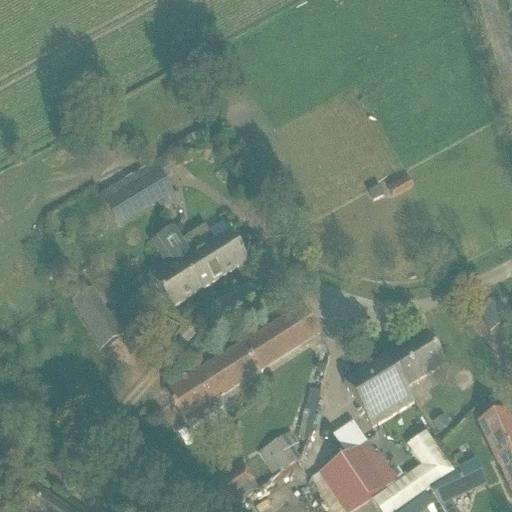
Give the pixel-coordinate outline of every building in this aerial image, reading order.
[(207,144),(204,154),(213,157),(216,148),(207,144)] [(103,198),(101,199),(117,225),(130,217),(132,220),(171,197),(160,178),(169,173),(160,158),(103,191),(104,193),(101,195),(103,198)] [(391,199),(414,188),(408,175),(385,185),(391,199)] [(377,186),(367,192),(372,202),(382,196),(377,186)] [(173,268),(151,282),(170,311),(246,263),(227,233),(213,242),(203,227),(178,243),(171,231),(156,241),(173,268)] [(123,339),(92,290),(70,304),(100,353),(123,339)] [(504,327),(492,303),(478,310),(489,334),(504,327)] [(219,397),(319,333),(302,305),(166,393),(190,430),(225,407),(219,397)] [(425,339),(388,362),(387,363),(405,392),(444,369),(425,339)] [(387,363),(388,362),(385,358),(343,385),(371,431),(413,405),(405,393),(405,392),(387,363)] [(315,411),(317,391),(308,390),(306,410),(315,411)] [(511,433),(503,413),(475,426),(510,500),(511,498),(511,433)] [(444,420),(433,427),(438,434),(448,427),(444,420)] [(257,455),(273,478),(299,461),(293,452),(298,449),(288,434),(257,455)] [(312,482),(330,511),(351,511),(396,482),(378,455),(375,457),(365,443),(311,481),(312,482)] [(453,473),(440,454),(433,444),(413,458),(420,468),(388,490),(401,509),(435,485),(435,484),(453,473)] [(222,484),(229,496),(252,481),(244,469),(222,484)] [(17,507),(24,511),(71,511),(32,485),(17,507)]
